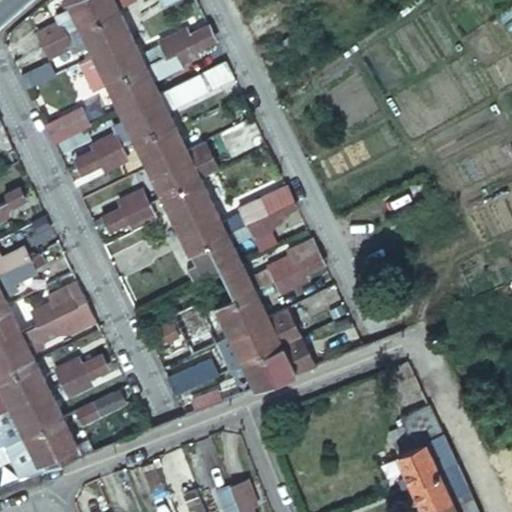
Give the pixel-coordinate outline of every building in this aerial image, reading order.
[(92,0),(69,0),(72,6),(59,11),(62,18),(38,29),(44,43),(69,32),(81,25),(101,16),(92,0)] [(132,0),(92,0),(101,16),(118,7),(132,0)] [(132,35),(118,7),(101,16),(114,44),(132,35)] [(94,53),(114,44),(101,16),(81,25),(94,53)] [(213,31),(209,25),(191,34),(188,29),(162,41),(168,52),(213,31)] [(197,46),(215,37),(213,31),(168,52),(173,64),(199,52),(197,46)] [(69,32),(44,43),(50,55),(74,44),(69,32)] [(114,44),(127,72),(146,63),(164,55),(162,49),(157,51),(155,46),(140,52),(132,35),(114,44)] [(108,82),(127,72),(114,44),(94,53),(81,59),(89,75),(95,87),(108,82)] [(288,51),(280,58),(297,78),(311,69),(300,55),(295,58),(288,51)] [(141,100),(154,128),(173,119),(166,104),(232,72),(225,58),(159,91),(141,100)] [(23,73),(28,85),(57,71),(51,59),(23,73)] [(127,72),(141,100),(159,91),(146,63),(127,72)] [(121,109),(141,100),(127,72),(108,82),(121,109)] [(122,144),(134,137),(154,128),(141,100),(121,109),(126,118),(112,125),(116,132),(93,143),(95,148),(76,157),(80,164),(122,144)] [(55,141),(91,124),(82,106),(46,123),(55,141)] [(154,128),(168,157),(187,148),(173,119),(154,128)] [(134,137),(148,166),(168,157),(154,128),(134,137)] [(187,148),(168,157),(181,184),(200,175),(211,170),(198,143),(187,148)] [(127,156),(122,144),(80,164),(82,169),(101,160),(104,166),(127,156)] [(148,166),(162,194),(181,184),(168,157),(148,166)] [(181,184),(195,213),(214,204),(200,175),(181,184)] [(0,202),(24,191),(20,184),(2,193),(0,189),(0,202)] [(162,194),(176,223),(195,213),(181,184),(162,194)] [(242,208),(249,222),(294,200),(290,193),(287,187),(269,196),(242,208)] [(107,221),(148,201),(142,188),(119,198),(123,205),(104,215),(107,221)] [(24,191),(0,202),(0,216),(11,211),(8,204),(26,196),(24,191)] [(294,200),(249,222),(254,234),(277,224),(281,222),(278,215),(296,206),(294,200)] [(154,212),(148,201),(107,221),(109,226),(128,217),(132,223),(154,212)] [(195,213),(209,240),(228,231),(214,204),(195,213)] [(279,230),(303,219),(296,206),(278,215),(281,222),(277,224),(279,230)] [(176,223),(189,251),(209,240),(195,213),(176,223)] [(31,246),(55,233),(46,214),(21,227),(31,246)] [(216,254),(222,269),(242,260),(228,231),(209,240),(216,254)] [(289,250),(291,255),(296,253),(298,259),(317,249),(312,239),(289,250)] [(209,240),(189,251),(195,264),(216,254),(209,240)] [(0,272),(9,268),(33,257),(26,243),(3,253),(0,248),(0,272)] [(222,269),(236,297),(255,288),(276,278),(320,256),(317,249),(298,259),(296,253),(291,255),(269,265),(270,266),(249,276),(242,260),(222,269)] [(304,271),(323,262),(320,256),(276,278),(281,289),(307,277),(304,271)] [(9,268),(0,272),(0,306),(10,302),(6,295),(20,289),(16,282),(40,271),(33,257),(9,268)] [(236,297),(249,325),(269,315),(255,288),(236,297)] [(30,310),(36,324),(78,303),(76,297),(57,306),(54,298),(30,310)] [(219,339),(249,325),(236,297),(205,312),(219,339)] [(36,324),(23,329),(3,339),(17,368),(36,358),(33,350),(43,346),(44,339),(61,330),(73,330),(97,318),(87,299),(78,303),(36,324)] [(160,333),(203,313),(197,300),(174,311),(177,317),(157,327),(160,333)] [(23,329),(10,302),(0,306),(0,332),(3,339),(23,329)] [(263,354),(300,336),(286,307),(269,315),(249,325),(263,354)] [(208,324),(203,313),(160,333),(163,339),(182,330),(186,336),(208,324)] [(242,360),(243,363),(263,354),(249,325),(219,339),(231,366),(242,360)] [(275,379),(313,364),(300,336),(263,354),(275,379)] [(3,339),(0,340),(0,375),(17,368),(3,339)] [(58,367),(64,380),(105,360),(102,353),(84,362),(81,356),(58,367)] [(263,354),(243,363),(254,387),(275,379),(263,354)] [(30,396),(50,386),(36,358),(17,368),(30,396)] [(219,374),(211,358),(168,379),(176,395),(219,374)] [(105,360),(64,380),(69,392),(93,381),(89,373),(108,365),(105,360)] [(0,381),(11,405),(30,396),(17,368),(0,375),(0,381)] [(44,424),(63,414),(50,386),(30,396),(44,424)] [(122,387),(74,408),(82,425),(129,404),(122,387)] [(194,402),(197,409),(224,399),(221,392),(194,402)] [(25,433),(44,424),(30,396),(11,405),(0,410),(0,424),(5,422),(13,439),(25,433)] [(445,427),(433,401),(401,416),(411,442),(445,427)] [(62,462),(82,454),(63,414),(44,424),(58,453),(63,451),(65,455),(60,457),(62,462)] [(58,453),(44,424),(25,433),(42,470),(62,462),(60,457),(65,455),(63,451),(58,453)] [(412,477),(459,456),(445,427),(411,442),(399,448),(409,469),(398,474),(402,482),(412,477)] [(0,444),(0,459),(18,451),(13,439),(0,444)] [(472,485),(459,456),(412,477),(425,507),(472,485)] [(167,482),(158,458),(144,464),(153,487),(167,482)] [(131,472),(123,475),(127,487),(136,483),(131,472)] [(232,482),(243,508),(255,504),(259,501),(250,476),(232,482)] [(229,511),(243,511),(243,508),(232,482),(219,488),(229,511)] [(196,511),(211,511),(201,484),(187,490),(196,511)] [(483,511),(472,485),(425,507),(427,511),(483,511)]
